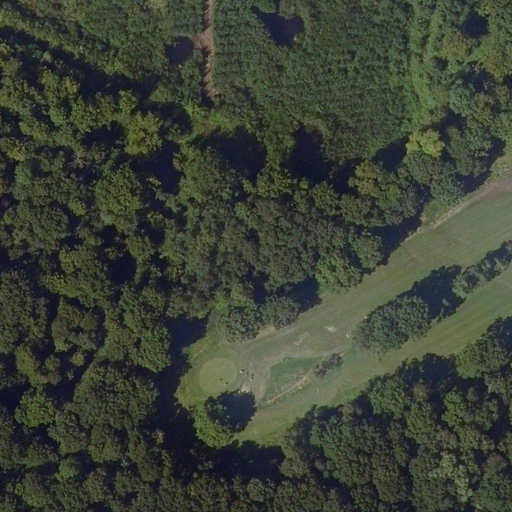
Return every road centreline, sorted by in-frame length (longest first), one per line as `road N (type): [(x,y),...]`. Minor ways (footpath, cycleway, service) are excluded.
road 1 (track): [(0,7),(511,256)]
road 2 (track): [(511,402),(0,508)]
road 3 (track): [(417,208),(442,0)]
